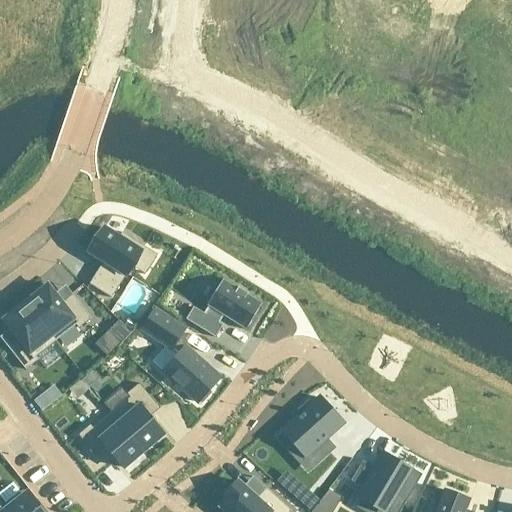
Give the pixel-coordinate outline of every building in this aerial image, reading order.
[(103,230),(88,254),(103,263),(88,286),(111,300),(143,249),(121,234),(118,240),(103,230)] [(193,309),(185,321),(214,339),(222,327),(218,325),(223,318),(245,332),(261,305),(222,281),(206,308),(207,308),(203,315),(193,309)] [(28,301),(24,304),(55,343),(75,327),(77,330),(90,320),(71,295),(60,304),(54,296),(47,287),(29,301),(28,301)] [(21,307),(3,322),(10,331),(16,339),(5,347),(24,371),(37,362),(34,359),(55,343),(24,304),(20,307),(21,307)] [(154,312),(141,332),(170,351),(171,350),(177,356),(162,373),(197,405),(198,404),(200,406),(211,394),(209,392),(220,380),(184,348),(183,349),(176,343),(184,331),(154,312)] [(135,326),(128,321),(124,327),(131,331),(135,326)] [(130,335),(118,323),(109,332),(121,344),(130,335)] [(89,389),(99,380),(93,372),(83,381),(89,389)] [(128,399),(110,414),(143,453),(163,436),(148,419),(145,415),(155,406),(138,385),(125,396),(128,399)] [(52,404),(44,394),(33,403),(41,413),(52,404)] [(296,420),(282,433),(282,434),(305,458),(325,440),(342,425),(319,400),(312,406),(308,401),(292,416),(296,420)] [(89,427),(77,437),(94,457),(105,448),(123,470),(143,453),(110,414),(92,430),(89,427)] [(361,463),(349,483),(361,491),(357,499),(378,511),(383,511),(393,497),(404,504),(416,485),(404,478),(408,472),(382,457),(374,471),(361,463)] [(227,499),(219,508),(222,511),(289,511),(265,490),(257,499),(255,500),(236,483),(224,497),(227,499)] [(296,484),(288,494),(308,511),(309,511),(318,503),(296,484)] [(21,492),(3,507),(6,511),(44,511),(36,501),(35,502),(32,505),(23,495),(21,492)] [(443,492),(435,511),(465,511),(469,502),(443,492)]
